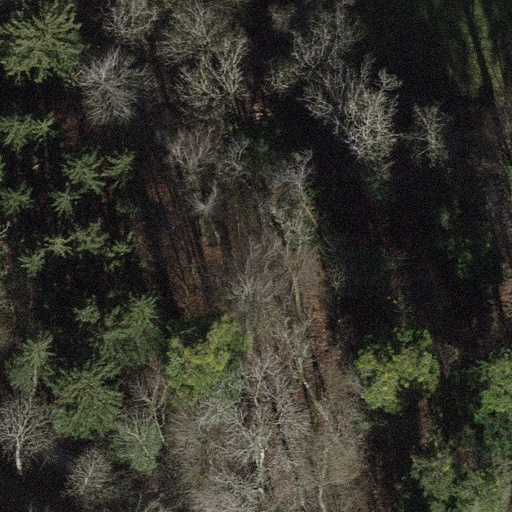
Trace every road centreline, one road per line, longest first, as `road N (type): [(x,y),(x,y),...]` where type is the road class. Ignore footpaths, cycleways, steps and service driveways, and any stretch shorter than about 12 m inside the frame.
road 1 (track): [(511,62),(272,0)]
road 2 (track): [(155,511),(0,425)]
